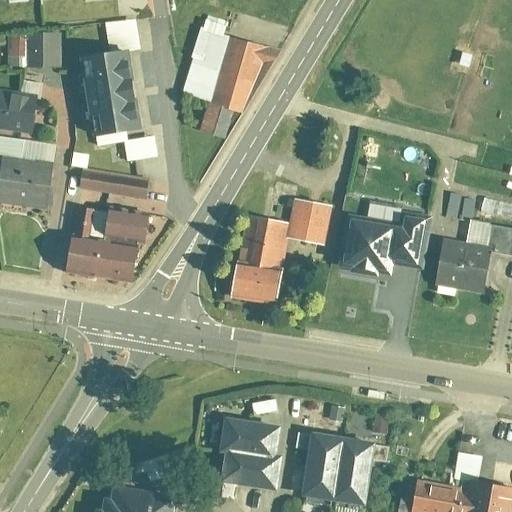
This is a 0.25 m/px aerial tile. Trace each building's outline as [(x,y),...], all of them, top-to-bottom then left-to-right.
[(233,23),(210,16),(185,92),(213,101),(205,128),(231,135),(241,108),(248,110),(268,58),(277,61),(281,49),(230,32),(233,23)] [(42,29),(42,64),(65,64),(65,29),(42,29)] [(30,35),(11,34),(11,54),(29,54),(30,35)] [(133,50),(82,59),(96,136),(147,127),(133,50)] [(44,92),(0,86),(0,127),(38,133),(44,92)] [(61,143),(3,135),(0,154),(0,155),(9,157),(3,199),(52,206),(61,143)] [(95,153),(78,150),(76,164),(89,166),(93,166),(95,153)] [(93,166),(89,166),(85,186),(152,197),(155,176),(93,166)] [(297,218),(294,236),(332,243),(339,204),(301,197),(297,218)] [(141,281),(148,246),(96,237),(101,206),(87,203),(75,269),(141,281)] [(160,213),(118,207),(114,234),(156,240),(160,213)] [(239,293),(284,300),(294,236),(297,218),(252,211),(239,293)] [(413,223),(358,213),(349,263),(396,272),(399,257),(429,262),(437,216),(415,212),(413,223)] [(464,243),(443,239),(435,283),(485,292),(492,252),(511,256),(511,228),(468,220),(464,243)] [(282,425),(224,416),(213,483),(270,491),(282,425)] [(361,508),(369,443),(305,432),(295,497),(361,508)] [(412,483),(406,511),(511,511),(511,489),(466,482),(464,492),(412,483)] [(93,511),(170,511),(173,495),(112,486),(111,497),(103,495),(102,506),(94,505),(93,511)]
